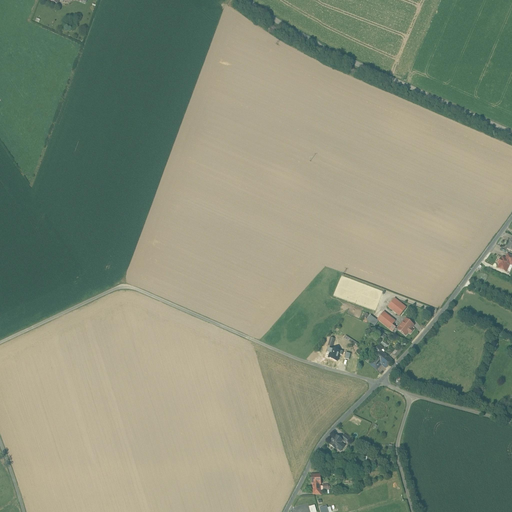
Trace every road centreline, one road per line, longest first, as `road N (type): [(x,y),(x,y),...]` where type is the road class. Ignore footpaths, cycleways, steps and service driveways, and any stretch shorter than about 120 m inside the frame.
road 1 (unclassified): [(0,343),(127,286),(308,363),(379,381)]
road 2 (unclassified): [(248,0),(343,55),(511,132)]
road 3 (unclassified): [(379,381),(511,217)]
road 4 (unclassified): [(285,511),(319,444),(379,381)]
road 5 (unclassified): [(413,511),(397,453),(412,395)]
